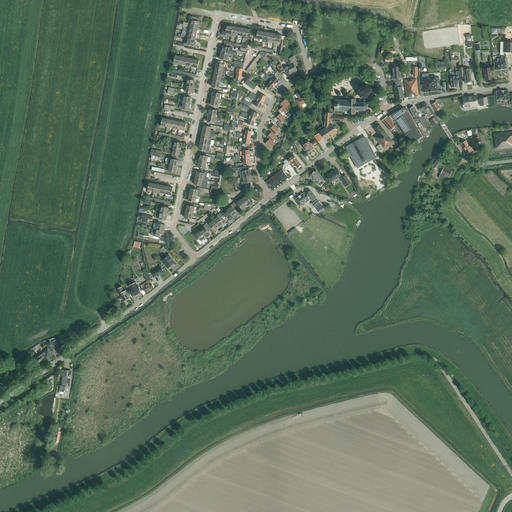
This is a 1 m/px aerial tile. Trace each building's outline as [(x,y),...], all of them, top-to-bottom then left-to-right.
[(183,25),(190,27),(198,28),(198,26),(199,26),(200,25),(200,23),(199,22),(195,21),(196,17),(190,16),(189,24),(184,23),(183,25)] [(183,25),(183,27),(188,28),(187,32),(189,32),(197,34),(198,28),(190,27),(183,25)] [(223,30),(222,35),(226,36),(226,35),(231,36),(232,34),(233,27),(227,26),(227,30),(223,30)] [(274,43),(274,44),(280,45),(279,51),(278,53),(281,54),(282,54),(284,42),(281,41),(282,35),(276,34),(275,42),(274,43)] [(511,52),(511,45),(511,41),(503,42),(503,52),(511,52)] [(223,47),(221,53),(229,54),(232,55),(233,55),(234,52),(232,52),(233,48),(230,47),(230,48),(223,47)] [(502,56),(502,58),(499,59),(498,60),(498,61),(494,62),(495,70),(507,69),(506,60),(505,61),(505,55),(502,56)] [(292,64),(288,66),(292,73),(298,70),(296,67),(300,65),(295,56),(289,59),(292,64)] [(217,63),(215,69),(227,71),(227,68),(224,68),(224,65),(217,63)] [(287,76),(292,73),(288,66),(284,69),(281,64),(277,66),(282,75),(285,73),(287,76)] [(398,67),(392,68),(393,73),(401,72),(401,64),(398,64),(398,67)] [(463,68),(459,68),(460,78),(464,77),(465,83),(472,82),(471,74),(471,68),(470,69),(463,69),(463,68)] [(486,80),(492,79),(491,68),(484,69),(486,80)] [(401,72),(393,73),(393,79),(398,78),(398,82),(401,81),(401,78),(402,78),(401,72)] [(459,80),(459,72),(456,73),(456,75),(454,74),(454,72),(450,73),(451,87),(457,87),(457,81),(459,80)] [(214,75),(213,81),(221,82),(223,83),(224,80),(221,80),(222,77),(214,75)] [(422,77),(424,92),(431,91),(429,76),(422,77)] [(436,76),(429,77),(431,92),(438,91),(437,84),(440,83),(440,78),(437,78),(436,76)] [(271,81),(276,86),(280,81),(275,77),(271,81)] [(195,81),(188,79),(185,79),(185,83),(183,82),(182,84),(194,87),(195,81)] [(407,97),(419,96),(417,79),(409,80),(409,81),(405,81),(407,97)] [(276,86),(271,81),(266,86),(271,91),(276,86)] [(193,93),(194,87),(182,84),(181,88),(186,88),(185,91),(193,93)] [(399,88),(395,88),(396,94),(403,92),(402,84),(399,85),(399,88)] [(300,106),(308,101),(302,91),(297,94),(299,99),(296,101),(300,106)] [(508,91),(496,92),(497,100),(501,99),(501,101),(509,100),(510,102),(511,101),(511,94),(509,94),(508,91)] [(219,100),(224,101),(224,98),(222,97),(223,94),(213,92),(212,98),(213,99),(219,100)] [(250,95),(264,103),(267,97),(261,94),(259,97),(251,92),(250,95)] [(264,103),(250,95),(248,97),(256,102),(255,105),(260,108),(264,103)] [(179,98),(179,101),(190,104),(192,98),(184,96),(180,96),(179,98)] [(464,104),(462,105),(463,108),(463,109),(464,109),(465,109),(467,109),(467,107),(471,106),(471,107),(477,106),(477,105),(480,105),(481,107),(487,106),(487,99),(486,99),(486,100),(484,100),(483,100),(480,100),(480,101),(477,102),(476,97),(463,99),(464,104)] [(283,107),(286,109),(291,105),(286,99),(281,103),(283,107)] [(331,104),(331,113),(333,113),(334,113),(336,113),(344,114),(345,114),(345,115),(347,115),(347,113),(349,113),(348,115),(355,116),(355,112),(358,113),(364,113),(367,111),(368,110),(368,106),(367,105),(364,103),(355,103),(355,100),(348,100),(348,101),(335,100),(333,100),(333,101),(331,101),(331,104)] [(189,110),(190,104),(179,101),(178,105),(182,105),(182,108),(189,110)] [(425,104),(418,106),(420,112),(423,111),(424,115),(427,114),(425,110),(427,110),(425,104)] [(286,109),(283,107),(278,111),(281,114),(284,116),(288,112),(286,109)] [(414,107),(410,109),(415,119),(418,117),(417,115),(418,115),(414,107)] [(417,141),(422,137),(408,111),(408,112),(404,108),(402,110),(401,109),(398,111),(395,113),(390,117),(397,126),(398,125),(406,135),(405,136),(411,143),(415,139),(417,141)] [(241,114),(256,120),(258,114),(252,111),(251,115),(242,111),(241,114)] [(345,117),(333,116),(333,114),(326,113),(325,127),(327,127),(332,124),(332,121),(344,122),(345,117)] [(256,120),(241,114),(240,117),(249,120),(247,123),(254,126),(256,120)] [(284,116),(281,114),(276,118),(281,123),(286,119),(284,116)] [(207,121),(215,123),(217,123),(218,120),(220,121),(221,118),(218,117),(216,117),(209,115),(208,118),(207,118),(206,120),(207,121)] [(390,131),(394,128),(397,131),(399,130),(396,126),(395,127),(387,117),(382,121),(390,131)] [(332,124),(327,127),(325,127),(323,127),(319,129),(319,130),(321,131),(321,132),(321,133),(322,135),(323,135),(327,140),(338,133),(332,124)] [(272,132),(275,134),(279,130),(274,125),(269,129),(272,132)] [(380,152),(384,149),(385,150),(394,143),(380,125),(374,129),(379,135),(375,138),(380,145),(377,147),(380,152)] [(204,126),(203,132),(215,134),(215,131),(211,130),(211,127),(204,126)] [(275,134),(272,132),(267,136),(270,139),(273,142),(277,137),(275,134)] [(511,132),(495,134),(496,149),(511,147),(511,132)] [(212,140),(211,140),(201,138),(200,144),(210,146),(212,140)] [(365,138),(347,148),(358,167),(376,157),(365,138)] [(179,140),(172,139),(171,144),(168,144),(168,147),(169,147),(181,150),(182,143),(178,143),(179,140)] [(273,142),(270,139),(265,144),(270,149),(275,144),(273,142)] [(313,147),(317,144),(316,141),(311,144),(309,141),(304,145),(308,152),(314,149),(313,147)] [(471,146),(470,147),(466,141),(461,144),(467,153),(474,150),(472,147),(471,147),(471,146)] [(199,150),(205,151),(205,152),(211,153),(212,151),(209,150),(210,146),(200,144),(199,150)] [(399,147),(396,150),(402,158),(407,154),(401,146),(400,148),(399,147)] [(169,147),(168,149),(170,149),(169,153),(172,154),(180,156),(181,150),(169,147)] [(298,168),(302,165),(294,155),(288,160),(289,161),(291,164),(293,162),(298,168)] [(179,160),(171,159),(169,158),(168,162),(166,162),(166,164),(170,165),(177,166),(179,160)] [(432,167),(437,170),(442,161),(438,158),(432,167)] [(246,167),(238,168),(233,168),(233,172),(239,171),(240,172),(241,178),(243,178),(243,177),(251,176),(250,170),(246,171),(246,167)] [(346,187),(351,184),(345,175),(342,177),(337,168),(333,171),(334,172),(327,175),(331,182),(340,177),(346,187)] [(444,168),(441,174),(439,178),(444,180),(446,176),(449,178),(452,172),(444,168)] [(283,170),(274,176),(266,182),(272,190),(289,177),(283,170)] [(317,170),(311,175),(317,182),(318,184),(320,186),(326,182),(324,179),(322,178),(317,170)] [(196,175),(195,178),(208,180),(209,177),(207,177),(208,173),(204,172),(204,174),(197,172),(196,172),(195,173),(195,174),(196,174),(196,175)] [(194,184),(199,185),(199,186),(203,187),(204,183),(207,183),(208,180),(195,178),(195,180),(194,180),(194,181),(193,183),(194,183),(194,184)] [(200,194),(198,194),(198,190),(191,188),(189,194),(199,196),(200,194)] [(311,191),(306,195),(304,193),(295,200),(300,206),(310,198),(313,202),(317,198),(311,191)] [(246,196),(242,200),(247,207),(252,203),(250,201),(252,199),(248,193),(245,195),(246,196)] [(321,208),(318,205),(321,203),(318,199),(312,204),(317,211),(321,208)] [(236,201),(234,203),(239,209),(241,208),(243,210),(247,207),(242,200),(237,203),(236,201)] [(169,208),(165,207),(165,205),(158,203),(156,212),(168,214),(169,208)] [(232,206),(228,210),(234,217),(238,214),(236,211),(239,209),(234,203),(231,205),(232,206)] [(223,212),(220,214),(225,220),(227,218),(230,220),(234,217),(228,210),(224,213),(223,212)] [(192,219),(193,213),(186,211),(185,217),(190,219),(189,222),(194,223),(196,223),(196,220),(192,219)] [(155,218),(159,218),(166,220),(168,214),(156,212),(155,218)] [(218,217),(214,220),(220,227),(224,224),(223,222),(225,220),(220,214),(218,216),(218,217)] [(209,222),(206,224),(211,230),(213,228),(216,231),(220,227),(214,220),(210,224),(209,222)] [(205,227),(200,231),(206,238),(210,234),(208,232),(211,230),(206,224),(204,226),(205,227)] [(202,241),(206,238),(200,231),(196,234),(195,233),(193,235),(197,240),(200,238),(202,241)] [(168,269),(175,263),(169,255),(162,261),(168,269)] [(154,278),(164,272),(161,267),(151,273),(154,278)] [(145,293),(154,287),(150,280),(141,286),(145,293)] [(131,290),(129,290),(132,297),(136,296),(138,295),(138,294),(142,293),(138,286),(137,286),(136,283),(129,286),(131,290)] [(126,291),(124,292),(122,287),(118,288),(120,293),(124,301),(130,298),(126,291)] [(55,347),(50,341),(45,345),(50,351),(55,347)] [(54,357),(47,349),(36,357),(39,362),(42,360),(45,364),(54,357)] [(65,392),(68,393),(71,371),(62,370),(61,376),(63,376),(62,386),(60,386),(59,394),(64,394),(65,392)]
